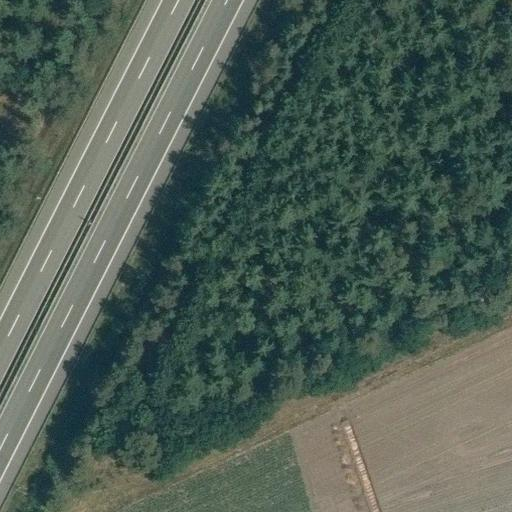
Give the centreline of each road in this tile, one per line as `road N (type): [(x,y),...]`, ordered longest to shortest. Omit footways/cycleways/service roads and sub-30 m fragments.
road 1 (motorway): [(0,448),(228,0)]
road 2 (motorway): [(179,0),(0,352)]
road 3 (unclassified): [(511,339),(156,511)]
